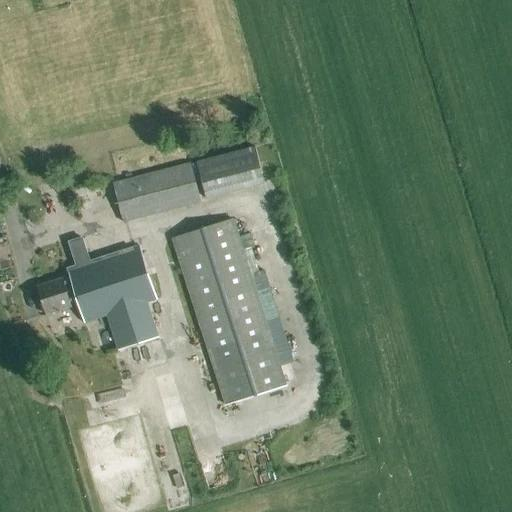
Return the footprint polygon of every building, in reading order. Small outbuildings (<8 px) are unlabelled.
[(265,186),(256,149),(197,164),(206,201),(265,186)] [(123,224),(200,204),(190,166),(113,185),(123,224)] [(225,408),(286,389),(233,222),(172,241),(225,408)] [(90,263),(83,243),(70,247),(76,267),(67,270),(69,277),(37,287),(46,316),(79,305),(84,323),(107,316),(118,351),(157,339),(146,305),(155,302),(139,247),(90,263)] [(273,456),(255,462),(262,485),(280,480),(273,456)]
